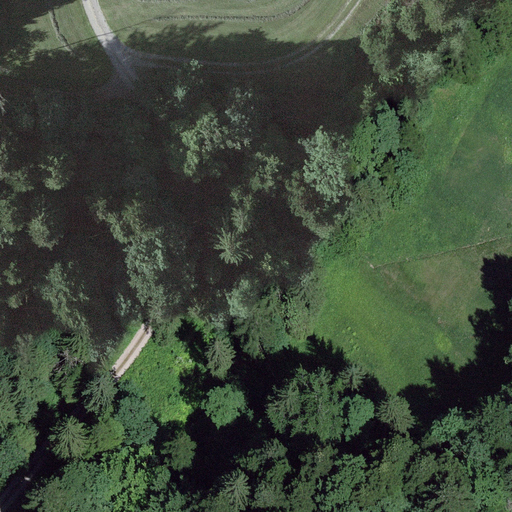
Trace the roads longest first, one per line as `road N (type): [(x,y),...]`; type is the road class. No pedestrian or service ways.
road 1 (track): [(0,498),(146,326),(187,230),(186,162),(100,30),(174,67),(281,64),(347,0)]
road 2 (track): [(124,71),(60,90),(0,76)]
